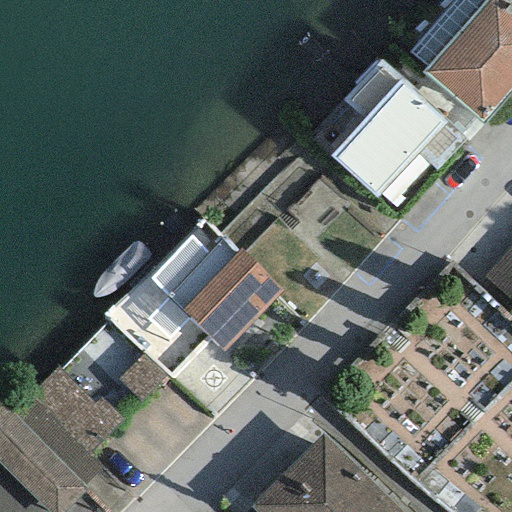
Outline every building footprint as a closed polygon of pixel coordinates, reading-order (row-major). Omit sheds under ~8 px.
[(483,123),(511,88),(511,0),(483,0),(422,72),(483,123)] [(447,120),(379,60),(343,101),(363,119),(329,156),(377,199),(447,120)] [(104,317),(108,321),(164,377),(168,381),(211,339),(223,351),(282,293),(238,249),(235,252),(202,219),(104,317)] [(511,299),(511,240),(483,274),(511,299)] [(164,377),(108,321),(59,371),(55,367),(29,394),(11,376),(0,386),(0,464),(48,511),(63,511),(103,471),(87,456),(164,377)] [(248,507),(253,511),(400,511),(320,434),(248,507)]
